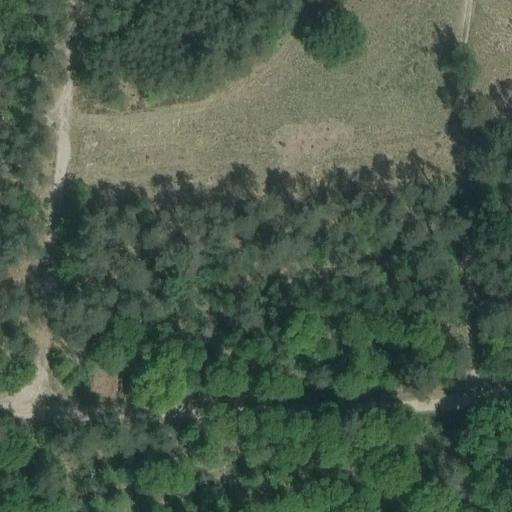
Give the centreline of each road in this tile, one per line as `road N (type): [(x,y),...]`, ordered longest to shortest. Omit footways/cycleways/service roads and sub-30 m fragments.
road 1 (track): [(30,409),(511,403)]
road 2 (track): [(30,409),(69,0)]
